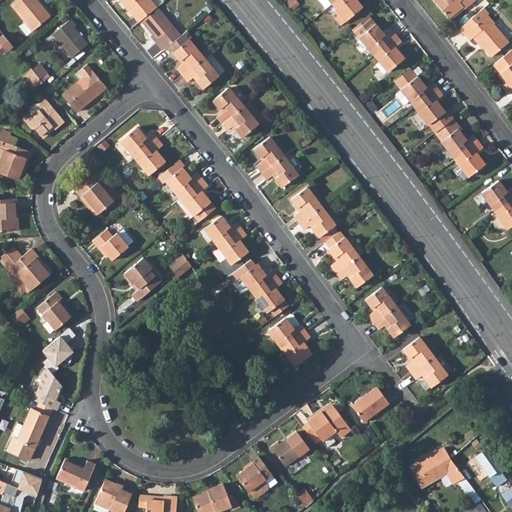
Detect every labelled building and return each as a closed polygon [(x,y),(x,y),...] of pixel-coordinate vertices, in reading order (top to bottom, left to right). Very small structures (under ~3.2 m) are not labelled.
[(15,0),(12,3),(34,30),(51,15),(38,0),(15,0)] [(122,0),(140,22),(142,20),(158,8),(151,0),(122,0)] [(330,4),(326,0),(317,0),(324,8),(330,4)] [(333,0),(330,4),(344,21),(360,7),(354,0),(333,0)] [(433,0),(431,2),(447,20),(461,9),(463,11),(474,1),(472,0),(433,0)] [(158,8),(142,20),(153,34),(151,36),(156,42),(175,26),(159,7),(158,8)] [(484,9),(459,30),(468,43),(471,40),(477,46),(478,46),(489,59),(506,45),(491,27),(494,24),(484,9)] [(73,19),(54,34),(73,57),(89,44),(75,27),(77,25),(73,19)] [(28,33),(32,30),(24,20),(20,23),(28,33)] [(357,37),(371,55),(394,36),(388,30),(382,35),(373,24),(357,37)] [(0,49),(4,46),(9,51),(15,46),(5,34),(0,38),(0,49)] [(394,36),(371,55),(385,72),(401,59),(392,48),(399,42),(394,36)] [(178,68),(184,75),(205,58),(195,45),(190,40),(175,52),(184,64),(178,68)] [(511,54),(510,52),(492,66),(499,75),(497,77),(504,86),(506,85),(511,91),(508,92),(511,96),(511,54)] [(205,58),(184,75),(189,81),(195,77),(204,88),(220,76),(205,58)] [(86,76),(64,94),(78,111),(108,86),(94,69),(89,63),(80,70),(86,76)] [(35,71),(43,80),(51,74),(43,64),(35,71)] [(405,98),(412,107),(435,90),(430,83),(424,88),(416,77),(415,78),(410,72),(398,80),(394,84),(405,98)] [(217,116),(223,123),(244,106),(229,88),(214,100),(223,112),(217,116)] [(435,90),(412,107),(423,122),(433,133),(449,121),(434,101),(440,96),(435,90)] [(31,112),(25,117),(33,127),(38,128),(44,136),(51,130),(49,129),(54,125),(57,128),(66,121),(47,97),(40,102),(40,108),(35,112),(31,112)] [(244,106),(223,123),(228,130),(234,125),(243,137),(259,124),(244,106)] [(449,121),(433,133),(439,141),(456,129),(449,121)] [(122,141),(136,157),(158,139),(153,133),(147,138),(138,127),(125,138),(122,141)] [(456,129),(439,141),(453,160),(476,142),(471,136),(465,140),(456,129)] [(5,149),(0,163),(0,172),(22,180),(26,168),(23,167),(27,158),(30,159),(32,151),(16,145),(18,140),(16,138),(11,136),(12,134),(3,131),(0,137),(0,143),(2,145),(1,148),(5,149)] [(257,166),(262,172),(284,156),(270,137),(254,149),(263,161),(257,166)] [(158,139),(136,157),(150,175),(166,161),(158,151),(164,146),(158,139)] [(476,142),(453,160),(457,166),(465,177),(466,178),(483,165),(474,153),(481,148),(476,142)] [(284,156),(262,172),(267,179),(274,175),(282,187),(298,175),(284,156)] [(181,198),(204,179),(199,173),(192,178),(184,168),(186,166),(180,159),(160,176),(165,183),(167,181),(181,198)] [(465,177),(457,166),(451,170),(455,176),(457,175),(461,180),(465,177)] [(97,173),(77,189),(81,193),(98,214),(114,200),(100,182),(102,180),(97,173)] [(204,179),(181,198),(195,215),(211,202),(203,191),(209,186),(204,179)] [(479,195),(492,213),(511,198),(511,190),(511,189),(504,195),(496,183),(479,195)] [(294,216),(299,223),(321,206),(307,187),(291,199),(300,211),(294,216)] [(136,195),(125,204),(131,211),(142,202),(136,195)] [(0,230),(19,229),(19,216),(16,216),(16,209),(18,209),(18,198),(0,199),(0,230)] [(511,198),(492,213),(505,231),(511,225),(511,198)] [(321,206),(299,223),(304,229),(310,225),(319,237),(335,225),(321,206)] [(206,229),(218,246),(242,228),(237,222),(231,227),(222,216),(206,229)] [(123,228),(118,232),(128,245),(133,240),(123,228)] [(242,228),(218,246),(232,264),(249,251),(240,240),(247,235),(242,228)] [(128,245),(118,232),(113,236),(108,229),(93,241),(99,248),(102,246),(112,259),(129,246),(128,245)] [(331,266),(336,273),(358,256),(364,252),(357,244),(352,248),(339,232),(324,243),(329,248),(328,249),(337,262),(331,266)] [(13,245),(0,256),(0,257),(8,267),(9,266),(16,274),(11,279),(22,292),(27,287),(29,289),(53,270),(46,261),(43,264),(37,257),(38,255),(32,247),(22,255),(13,245)] [(173,270),(186,259),(182,254),(169,265),(173,270)] [(358,256),(336,273),(342,280),(347,275),(356,287),(372,275),(358,256)] [(144,257),(125,273),(134,284),(136,282),(140,288),(133,294),(139,300),(161,282),(151,269),(152,268),(144,257)] [(188,269),(192,266),(186,259),(173,270),(178,277),(188,269)] [(251,259),(233,273),(238,279),(241,276),(254,294),(278,277),(273,271),(267,276),(258,264),(256,265),(251,259)] [(233,273),(227,277),(232,283),(238,279),(233,273)] [(278,277),(254,294),(268,312),(284,300),(276,288),(282,283),(278,277)] [(368,316),(373,323),(395,306),(380,287),(365,299),(374,311),(368,316)] [(48,297),(37,306),(48,319),(56,328),(72,314),(64,304),(63,306),(58,300),(62,297),(56,290),(48,297)] [(395,306),(373,323),(378,329),(384,325),(393,336),(408,325),(395,306)] [(21,307),(9,317),(15,325),(28,315),(21,307)] [(291,314),(286,318),(294,329),(300,324),(292,314),(291,314)] [(269,330),(282,348),(305,331),(300,324),(294,329),(286,318),(269,330)] [(50,332),(56,328),(48,319),(43,323),(50,332)] [(75,334),(69,327),(43,349),(49,356),(43,361),(47,366),(52,372),(58,367),(56,364),(62,359),(70,361),(73,345),(68,344),(65,341),(75,334)] [(305,331),(282,348),(296,366),(312,354),(304,342),(310,337),(305,331)] [(405,365),(410,372),(432,356),(418,337),(402,349),(411,361),(405,365)] [(37,353),(43,361),(49,356),(43,349),(37,353)] [(432,356),(410,372),(415,379),(421,375),(430,386),(446,375),(432,356)] [(52,408),(56,409),(60,401),(55,399),(61,383),(52,372),(47,366),(43,370),(40,377),(40,382),(36,391),(34,390),(30,398),(39,402),(52,408)] [(376,386),(350,405),(363,422),(388,403),(376,386)] [(495,392),(486,398),(492,408),(501,401),(495,392)] [(35,409),(49,416),(52,408),(39,402),(35,409)] [(322,413),(320,409),(305,420),(321,441),(334,432),(339,437),(349,429),(332,406),(322,413)] [(14,437),(10,446),(32,455),(49,416),(35,409),(31,408),(18,439),(14,437)] [(478,434),(470,441),(475,448),(487,438),(495,431),(490,425),(489,425),(478,434)] [(277,441),(270,446),(285,466),(308,448),(295,431),(279,443),(277,441)] [(470,441),(459,450),(464,457),(475,448),(470,441)] [(32,455),(10,446),(8,450),(31,459),(32,455)] [(456,464),(450,458),(451,458),(444,446),(410,466),(422,487),(447,472),(453,482),(464,476),(456,464)] [(451,458),(450,458),(456,464),(464,457),(459,450),(456,453),(451,458)] [(253,464),(244,470),(236,476),(248,491),(252,497),(256,497),(267,489),(268,485),(264,479),(271,474),(258,456),(251,461),(253,464)] [(58,477),(85,490),(96,463),(88,460),(86,466),(67,457),(58,477)] [(0,479),(6,482),(10,483),(15,471),(4,466),(1,465),(0,464),(0,479)] [(19,487),(9,511),(20,511),(25,496),(28,494),(36,496),(42,478),(40,478),(25,472),(16,468),(15,471),(10,483),(19,487)] [(107,478),(95,503),(114,511),(123,511),(132,493),(116,486),(117,483),(107,478)] [(476,492),(466,478),(460,483),(469,496),(476,492)] [(0,511),(9,511),(19,487),(10,483),(6,482),(4,491),(10,493),(5,507),(0,504),(0,511)] [(230,501),(228,495),(224,483),(207,489),(208,491),(193,497),(198,511),(209,511),(215,510),(216,511),(231,506),(233,510),(242,506),(237,499),(230,501)] [(306,487),(298,493),(306,505),(314,499),(306,487)] [(232,493),(228,495),(230,501),(237,499),(232,493)] [(147,496),(145,511),(176,511),(177,495),(164,495),(164,499),(158,499),(158,497),(147,496)] [(485,511),(479,500),(468,507),(471,511),(485,511)]
